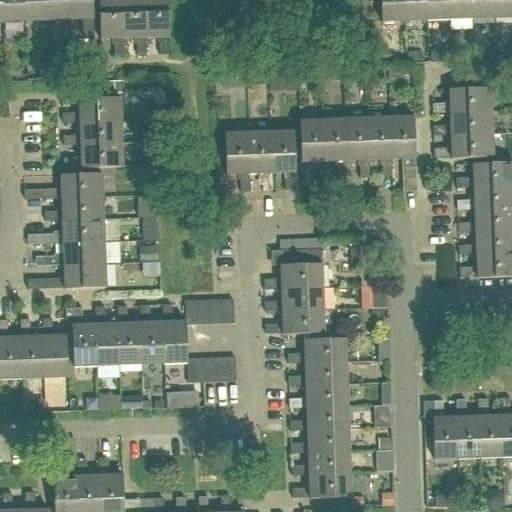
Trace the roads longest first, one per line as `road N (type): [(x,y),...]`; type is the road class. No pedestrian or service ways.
road 1 (residential): [(400,301),(399,236),(388,225),(256,231),(245,242),(250,406),(238,424),(0,433)]
road 2 (residential): [(407,511),(400,301)]
road 3 (residential): [(0,254),(10,238),(8,136),(0,129)]
